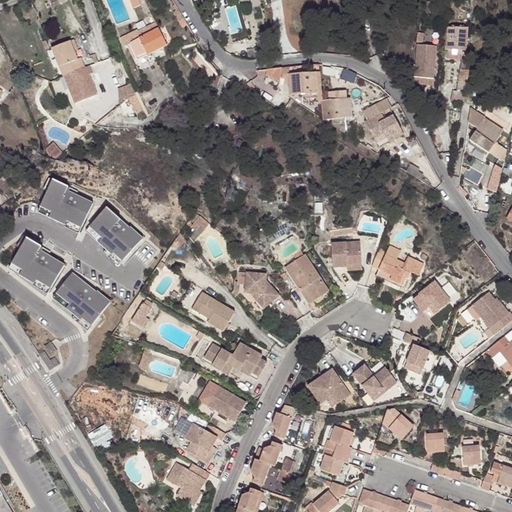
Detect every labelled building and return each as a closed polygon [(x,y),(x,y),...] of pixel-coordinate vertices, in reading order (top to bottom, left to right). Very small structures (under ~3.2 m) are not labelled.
[(138,0),(129,0),(133,9),(141,5),(138,0)] [(179,9),(173,12),(179,21),(184,18),(179,9)] [(188,25),(184,18),(179,21),(183,28),(188,25)] [(134,58),(165,42),(158,29),(148,33),(146,27),(120,41),(123,47),(128,45),(134,58)] [(466,27),(449,27),(448,36),(447,36),(446,52),(447,52),(447,59),(462,59),(462,51),(465,51),(466,27)] [(66,77),(72,91),(78,105),(98,96),(90,76),(94,73),(91,66),(86,69),(82,59),(79,60),(76,51),(78,50),(75,40),(53,49),(61,68),(65,78),(66,77)] [(167,46),(165,42),(134,58),(136,62),(167,46)] [(430,45),(422,45),(418,84),(432,85),(435,50),(429,50),(430,45)] [(249,51),(251,60),(274,57),(273,47),(249,51)] [(55,70),(61,68),(53,49),(48,51),(55,70)] [(464,82),(466,83),(467,78),(468,71),(466,70),(467,62),(462,61),(457,90),(463,91),(464,82)] [(279,85),(283,69),(269,70),(256,72),(256,79),(264,84),(266,78),(277,85),(279,85)] [(304,100),(311,100),(311,95),(315,95),(314,73),(289,74),(289,96),(303,95),(304,100)] [(321,99),(319,73),(314,73),(315,95),(311,95),(311,100),(321,99)] [(66,93),(72,91),(66,77),(65,78),(60,79),(66,93)] [(274,90),(277,85),(266,78),(264,84),(274,90)] [(119,98),(132,95),(130,86),(117,88),(119,98)] [(461,101),(463,91),(457,90),(453,89),(452,100),(461,101)] [(321,100),(322,121),(352,118),(351,98),(346,98),(345,92),(328,93),(328,100),(321,100)] [(371,118),(390,108),(385,99),(366,109),(371,118)] [(392,116),(382,122),(377,123),(376,120),(374,118),(364,123),(374,144),(400,132),(392,116)] [(490,153),(498,137),(479,125),(470,141),(476,145),(490,153)] [(499,148),(503,140),(498,137),(490,153),(476,145),(472,151),(491,163),(495,157),(499,159),(504,149),(499,148)] [(54,143),(46,149),(49,156),(56,159),(62,153),(54,143)] [(492,181),(507,155),(508,151),(504,149),(499,159),(495,157),(491,163),(485,178),(492,181)] [(511,170),(505,168),(503,176),(511,179),(511,170)] [(54,181),(39,213),(79,233),(93,204),(77,195),(78,192),(54,181)] [(107,209),(86,232),(121,264),(143,239),(122,221),(121,222),(107,209)] [(357,228),(330,232),(330,237),(353,233),(353,235),(358,234),(357,228)] [(28,239),(9,269),(49,293),(65,266),(49,256),(51,253),(28,239)] [(347,263),(361,263),(359,240),(331,241),(332,267),(347,267),(347,263)] [(389,245),(385,253),(396,258),(400,250),(389,245)] [(313,299),(327,289),(303,252),(302,253),(299,249),(293,253),(295,257),(284,265),(300,289),(304,285),(313,299)] [(391,274),(387,281),(401,288),(406,277),(408,278),(411,271),(418,275),(424,263),(407,255),(403,262),(396,258),(385,253),(379,250),(372,266),(378,268),(391,274)] [(260,294),(266,302),(277,293),(265,277),(265,271),(245,268),(244,289),(249,290),(255,298),(260,294)] [(375,275),(387,281),(391,274),(378,268),(375,275)] [(88,286),(73,274),(53,299),(90,329),(110,303),(89,286),(88,286)] [(240,282),(235,282),(234,290),(232,293),(235,298),(239,292),(240,282)] [(434,282),(413,299),(423,311),(426,309),(432,316),(450,301),(434,282)] [(330,294),(327,289),(313,299),(304,285),(300,289),(311,306),(330,294)] [(222,329),(234,309),(200,289),(190,305),(207,316),(205,319),(222,329)] [(498,302),(495,298),(490,292),(468,309),(477,321),(482,318),(490,327),(509,313),(500,300),(498,302)] [(261,305),(266,302),(260,294),(255,298),(261,305)] [(420,337),(405,331),(403,340),(411,344),(403,368),(421,374),(429,350),(417,345),(420,337)] [(511,341),(511,342),(505,335),(491,346),(498,354),(501,352),(511,364),(511,341)] [(229,359),(258,375),(266,361),(260,358),(259,357),(259,356),(260,354),(238,341),(231,353),(210,341),(203,355),(224,368),(229,359)] [(49,345),(43,349),(49,359),(56,354),(49,345)] [(486,350),(492,358),(494,357),(498,354),(491,346),(486,350)] [(255,379),(258,375),(229,359),(224,368),(203,355),(201,358),(227,374),(232,366),(255,379)] [(397,381),(388,370),(376,380),(373,377),(363,364),(352,373),(371,397),(381,387),(385,391),(397,381)] [(376,380),(388,370),(385,367),(373,377),(376,380)] [(335,381),(338,379),(331,369),(305,387),(319,406),(325,402),(327,405),(337,398),(340,402),(349,396),(349,395),(341,383),(338,385),(335,381)] [(237,422),(249,402),(221,386),(210,405),(237,422)] [(374,401),(385,391),(381,387),(371,397),(374,401)] [(331,409),(340,402),(337,398),(327,405),(331,409)] [(293,409),(286,408),(283,416),(276,413),(271,427),(274,432),(273,435),(284,439),(293,409)] [(387,428),(399,439),(412,426),(400,415),(395,409),(385,411),(381,423),(387,428)] [(219,440),(223,433),(204,422),(201,428),(179,415),(170,430),(189,442),(184,450),(201,460),(210,445),(214,437),(219,440)] [(340,429),(352,433),(354,427),(342,422),(340,429)] [(334,443),(331,451),(348,457),(351,448),(347,448),(352,433),(340,429),(333,426),(328,441),(334,443)] [(443,452),(442,433),(425,434),(427,454),(443,452)] [(268,465),(274,467),(281,446),(271,442),(268,447),(262,449),(258,461),(268,465)] [(374,443),(371,451),(386,456),(389,448),(374,443)] [(214,448),(210,445),(201,460),(206,463),(214,448)] [(480,467),(478,447),(461,449),(463,468),(480,467)] [(348,457),(331,451),(328,457),(323,456),(317,471),(336,477),(342,462),(346,463),(348,457)] [(268,465),(258,461),(254,460),(250,472),(252,477),(251,482),(261,485),(268,465)] [(185,474),(187,469),(176,463),(166,480),(179,489),(176,496),(183,501),(186,497),(195,502),(201,492),(198,490),(201,484),(185,474)] [(204,479),(207,474),(190,464),(187,469),(204,479)] [(443,476),(446,469),(431,464),(429,471),(443,476)] [(511,489),(511,470),(502,467),(493,464),(489,474),(499,477),(496,484),(511,489)] [(201,484),(204,479),(187,469),(185,474),(201,484)] [(459,473),(446,469),(443,476),(457,481),(459,473)] [(485,474),(480,489),(487,491),(490,482),(492,477),(488,476),(485,474)] [(492,477),(490,482),(496,484),(499,477),(489,474),(488,476),(492,477)] [(342,495),(345,488),(330,483),(328,490),(342,495)] [(254,511),(261,492),(251,488),(249,494),(243,497),(237,511),(254,511)] [(379,511),(385,498),(362,490),(356,507),(362,509),(360,511),(379,511)] [(413,491),(408,504),(415,507),(414,510),(418,511),(425,511),(429,511),(431,511),(436,498),(413,490),(413,491)] [(305,511),(325,511),(336,503),(326,491),(304,509),(305,511)] [(258,511),(264,493),(261,492),(254,511),(258,511)] [(0,511),(10,511),(0,493),(0,511)] [(193,506),(195,502),(186,497),(183,501),(193,506)] [(385,498),(379,511),(405,511),(408,506),(385,498)] [(457,511),(460,507),(436,498),(431,511),(457,511)]
